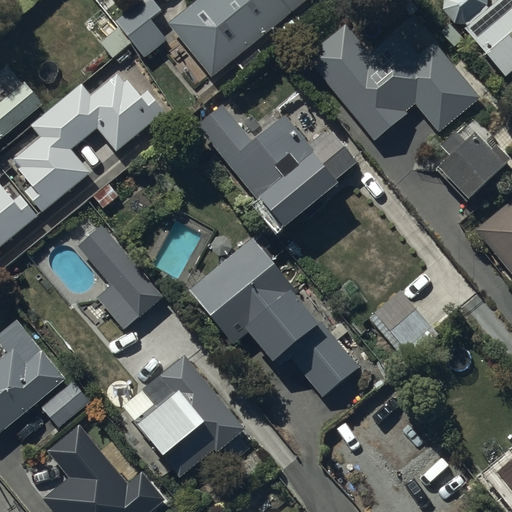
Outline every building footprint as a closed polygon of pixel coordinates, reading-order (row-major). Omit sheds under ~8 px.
[(152,0),(145,0),(114,24),(119,31),(99,46),(111,61),(132,45),(144,62),(167,44),(151,23),(163,14),(152,0)] [(203,0),(169,28),(213,82),(312,0),(203,0)] [(444,0),(442,1),(442,12),(454,27),(463,26),(466,30),(463,32),(504,81),(511,74),(511,0),(502,0),(488,13),(487,10),(487,0),(444,0)] [(29,7),(0,29),(0,75),(1,75),(15,92),(51,63),(40,49),(54,38),(29,7)] [(410,104),(342,25),(297,64),(365,143),(410,104)] [(490,118),(433,56),(401,86),(426,114),(391,146),(400,157),(398,159),(403,164),(404,163),(422,183),(431,175),(434,178),(437,176),(466,208),(504,171),(473,135),(490,118)] [(42,216),(90,177),(72,155),(99,133),(117,155),(166,115),(148,94),(140,101),(127,84),(124,86),(118,78),(92,99),(83,88),(32,130),(40,141),(14,162),(21,170),(18,173),(32,191),(26,196),(42,216)] [(0,145),(45,108),(26,86),(0,108),(0,145)] [(290,222),(359,164),(334,133),(328,138),(325,135),(315,144),(317,147),(313,151),(284,116),(254,142),(226,109),(199,131),(262,207),(271,199),(290,222)] [(0,252),(38,220),(21,199),(13,205),(1,191),(0,192),(0,252)] [(511,276),(511,201),(475,234),(511,276)] [(166,289),(104,217),(79,238),(112,276),(97,289),(125,321),(141,307),(142,309),(166,289)] [(260,227),(192,283),(232,332),(252,316),(278,347),(284,342),(324,390),(360,360),(322,314),(324,312),(294,276),(298,273),(260,227)] [(399,294),(368,321),(406,365),(414,359),(406,351),(430,331),(399,294)] [(0,425),(67,368),(18,309),(0,324),(0,330),(9,341),(0,349),(0,425)] [(247,419),(187,346),(144,382),(148,386),(130,402),(138,411),(134,414),(140,422),(149,414),(171,440),(169,442),(175,450),(171,454),(183,468),(217,440),(219,442),(247,419)] [(75,373),(42,400),(60,422),(93,394),(75,373)] [(62,511),(137,511),(166,489),(145,463),(129,476),(80,416),(48,442),(71,469),(45,491),(62,511)] [(511,464),(496,478),(511,498),(511,464)]
